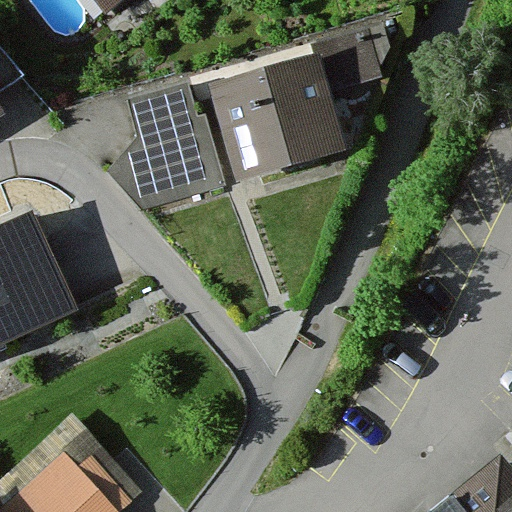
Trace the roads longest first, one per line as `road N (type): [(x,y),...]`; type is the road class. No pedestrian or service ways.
road 1 (residential): [(0,168),(34,164),(87,189),(286,398),(225,511)]
road 2 (residential): [(293,511),(397,457),(511,230)]
